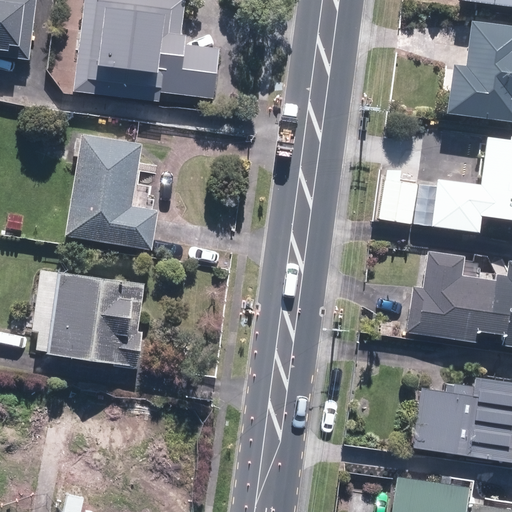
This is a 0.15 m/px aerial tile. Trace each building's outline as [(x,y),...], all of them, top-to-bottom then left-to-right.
[(0,0),(0,60),(30,64),(37,0),(0,0)] [(184,0),(81,0),(70,94),(159,105),(160,95),(213,102),(220,50),(179,45),(184,0)] [(511,0),(453,0),(453,2),(511,9),(511,0)] [(445,66),(438,114),(511,123),(511,26),(463,20),(456,68),(445,66)] [(436,181),(430,226),(468,231),(471,214),(511,219),(511,138),(483,135),(475,187),(436,181)] [(77,137),(61,239),(151,252),(157,212),(131,208),(140,147),(77,137)] [(401,232),(400,251),(407,252),(407,247),(433,249),(434,234),(401,232)] [(409,285),(402,333),(511,348),(511,260),(424,249),(419,287),(409,285)] [(145,287),(38,271),(26,354),(132,369),(145,287)] [(417,377),(407,448),(511,462),(511,379),(468,373),(467,384),(417,377)] [(71,434),(76,394),(44,390),(38,430),(71,434)] [(81,405),(60,496),(111,508),(124,451),(136,453),(144,419),(81,405)] [(474,479),(392,467),(385,511),(511,511),(511,500),(471,495),(474,479)]
